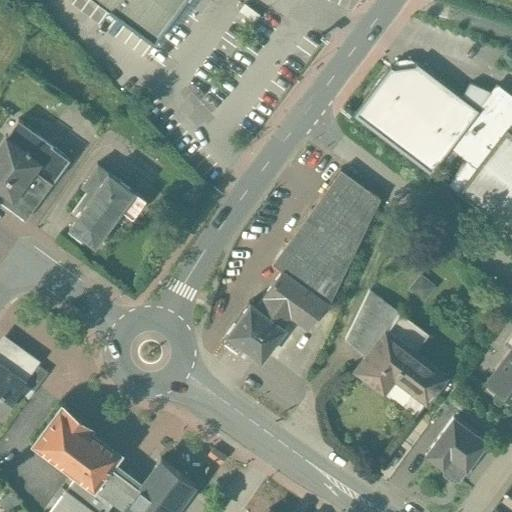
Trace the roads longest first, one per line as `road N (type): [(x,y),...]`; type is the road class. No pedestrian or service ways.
road 1 (secondary): [(309,112),(204,251),(163,324)]
road 2 (residential): [(309,112),(511,267)]
road 3 (secondary): [(375,511),(174,369)]
road 4 (unknown): [(215,397),(303,257)]
road 5 (secondary): [(395,0),(309,112)]
road 6 (residential): [(24,252),(125,330)]
